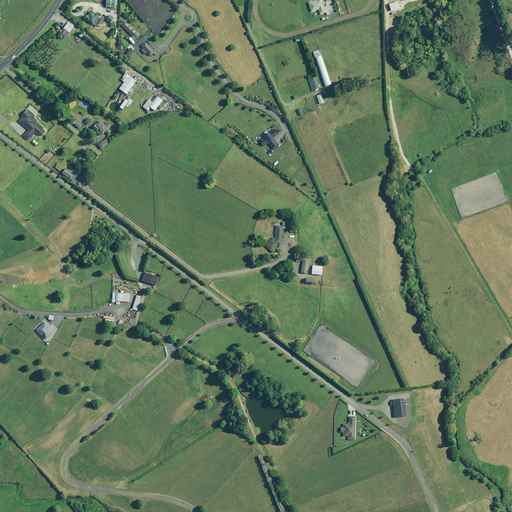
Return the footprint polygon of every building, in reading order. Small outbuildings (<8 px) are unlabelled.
[(324,1),(323,0),(316,0),(309,3),(312,11),(318,9),(320,14),(327,12),(325,6),(327,5),(325,1),(324,1)] [(99,16),(92,10),(88,16),(87,15),(85,18),(93,24),(99,16)] [(114,18),(110,14),(104,22),(108,26),(114,18)] [(141,35),(124,19),(120,24),(136,39),(141,35)] [(74,26),(69,22),(58,36),(62,39),(63,37),(65,39),(68,35),(66,33),(67,31),(69,33),(74,26)] [(151,56),(155,52),(148,44),(150,42),(148,40),(142,46),(144,48),(142,50),(145,54),(147,52),(151,56)] [(319,50),(313,52),(325,86),(332,84),(319,50)] [(137,81),(126,73),(121,79),(125,82),(120,89),(127,94),(137,81)] [(319,85),(317,77),(309,80),(312,90),(315,89),(316,91),(318,90),(318,88),(321,87),(320,84),(319,85)] [(163,100),(157,96),(152,102),(149,99),(143,107),(149,111),(151,108),(155,110),(163,100)] [(130,98),(128,100),(126,99),(120,107),(123,109),(126,106),(128,107),(130,104),(131,105),(134,101),(130,98)] [(35,115),(28,109),(21,117),(22,118),(19,121),(29,129),(23,137),(28,141),(36,132),(41,137),(46,131),(36,122),(37,120),(34,117),(35,115)] [(83,125),(77,120),(74,123),(80,129),(83,125)] [(108,122),(106,125),(101,121),(100,122),(99,121),(93,129),(97,132),(98,131),(100,132),(103,135),(106,132),(110,134),(112,131),(109,129),(112,125),(108,122)] [(272,149),(279,144),(275,139),(276,139),(274,137),(279,133),(275,128),(261,140),(265,146),(268,143),(272,149)] [(111,142),(108,138),(99,145),(102,149),(111,142)] [(284,226),(276,225),(276,237),(274,238),(274,237),(268,242),(269,243),(266,246),(272,252),(278,246),(279,247),(284,243),(283,239),(283,238),(285,238),(285,234),(284,234),(284,226)] [(323,266),(313,265),(312,274),(323,275),(323,266)] [(152,274),(146,272),(143,281),(149,283),(152,274)] [(131,293),(113,292),(113,302),(116,302),(116,301),(131,302),(131,293)] [(142,299),(137,297),(133,309),(138,311),(142,299)] [(50,326),(46,321),(35,331),(43,339),(45,341),(53,333),(48,329),(50,326)] [(355,440),(357,417),(350,416),(350,424),(344,424),(344,427),(341,427),(341,432),(343,432),(343,436),(348,436),(348,440),(355,440)]
